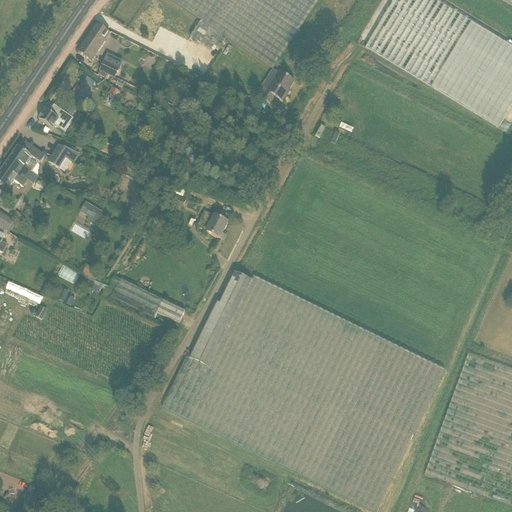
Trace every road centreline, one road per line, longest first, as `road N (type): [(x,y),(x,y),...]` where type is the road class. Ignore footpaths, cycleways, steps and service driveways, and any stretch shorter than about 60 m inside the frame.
road 1 (unclassified): [(141,511),(134,452),(140,421),(267,195)]
road 2 (track): [(267,195),(343,59),(509,140)]
road 3 (primary): [(0,128),(87,0)]
